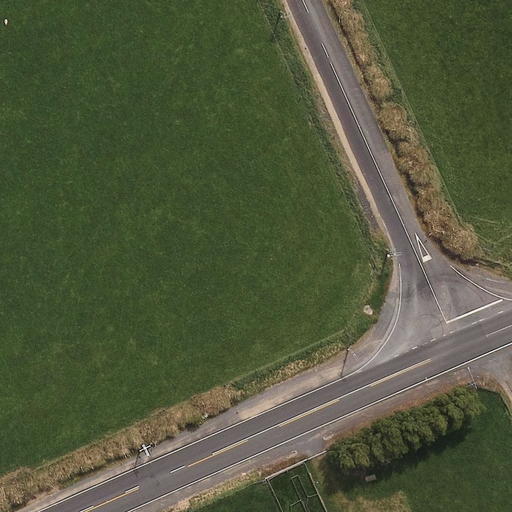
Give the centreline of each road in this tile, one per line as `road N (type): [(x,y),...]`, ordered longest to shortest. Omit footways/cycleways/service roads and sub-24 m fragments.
road 1 (secondary): [(462,344),(83,511)]
road 2 (unclassified): [(462,344),(306,0)]
